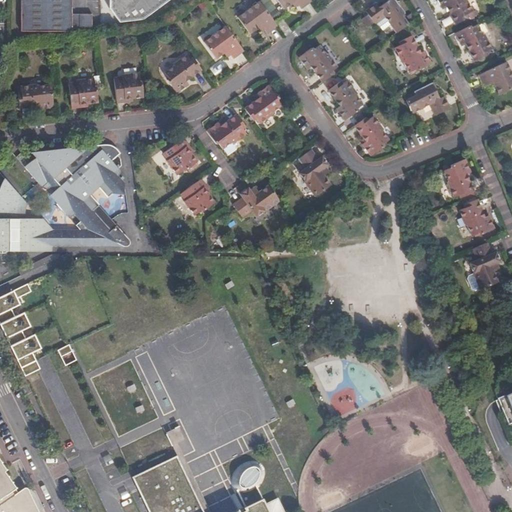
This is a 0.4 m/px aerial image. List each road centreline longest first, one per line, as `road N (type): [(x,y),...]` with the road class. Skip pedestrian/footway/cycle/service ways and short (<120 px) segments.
road 1 (residential): [(272,63),(358,171),(388,169),(469,134)]
road 2 (residential): [(185,116),(0,139)]
road 3 (residential): [(469,134),(480,130),(416,0)]
road 4 (residential): [(0,393),(58,511)]
